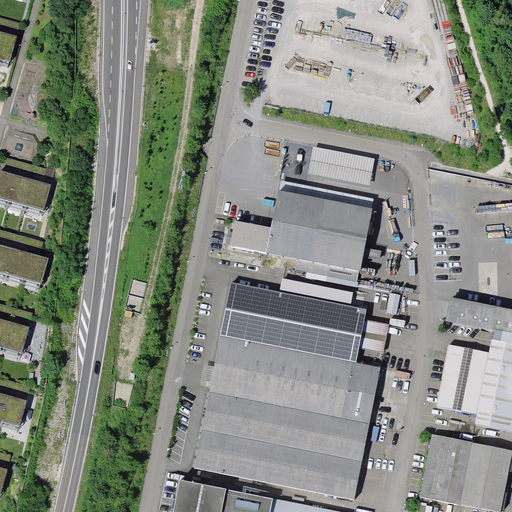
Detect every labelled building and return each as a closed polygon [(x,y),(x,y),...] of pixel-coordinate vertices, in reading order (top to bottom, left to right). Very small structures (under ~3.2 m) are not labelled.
[(15,41),(0,37),(0,62),(9,65),(15,41)] [(376,161),(313,149),(308,177),(370,189),(376,161)] [(48,189),(0,176),(0,201),(42,212),(48,189)] [(371,213),(276,194),(269,232),(234,225),(229,251),(296,264),(295,272),(357,284),(371,213)] [(47,263),(0,250),(0,276),(40,287),(47,263)] [(367,314),(231,287),(195,473),(354,504),(380,370),(357,366),(367,314)] [(511,337),(511,312),(449,301),(444,326),(511,338),(511,337)] [(27,331),(0,324),(0,351),(20,357),(27,331)] [(511,344),(491,342),(489,354),(477,417),(475,426),(511,431),(511,344)] [(489,354),(448,346),(436,410),(477,417),(489,354)] [(24,404),(0,397),(0,422),(17,428),(24,404)] [(511,452),(442,438),(431,436),(418,499),(480,511),(502,511),(511,464),(511,452)] [(334,511),(175,480),(168,511),(334,511)]
